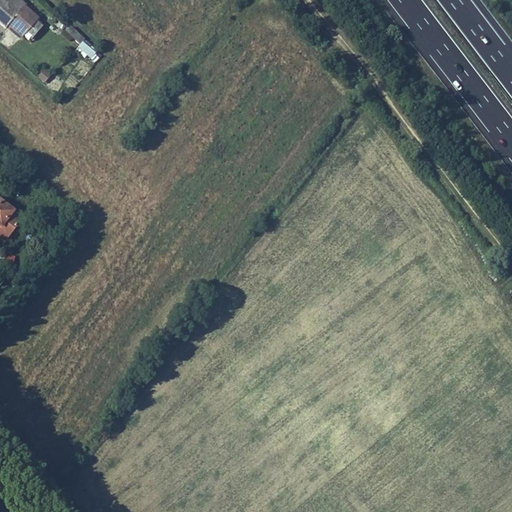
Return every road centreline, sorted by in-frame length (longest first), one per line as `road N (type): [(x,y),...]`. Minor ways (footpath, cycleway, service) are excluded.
road 1 (track): [(511,262),(307,0)]
road 2 (motorway): [(403,0),(511,140)]
